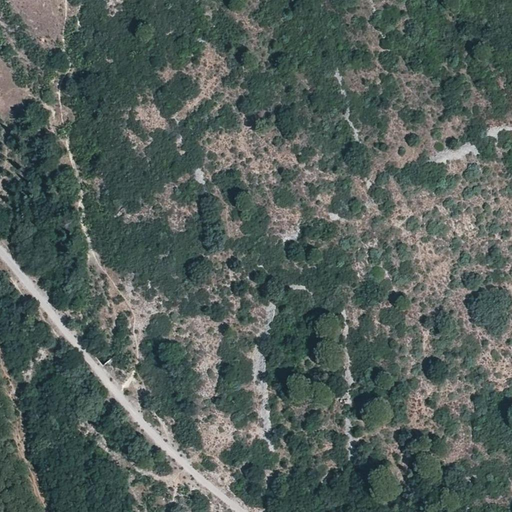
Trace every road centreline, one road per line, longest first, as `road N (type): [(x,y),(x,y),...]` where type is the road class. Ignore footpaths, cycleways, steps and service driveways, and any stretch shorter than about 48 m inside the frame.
road 1 (track): [(239,511),(153,434),(0,252)]
road 2 (track): [(46,511),(0,355)]
